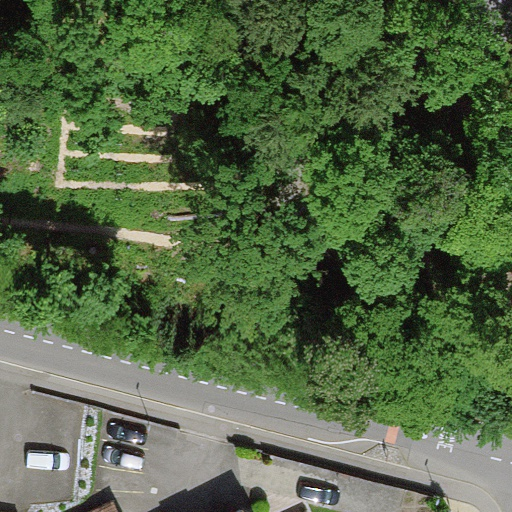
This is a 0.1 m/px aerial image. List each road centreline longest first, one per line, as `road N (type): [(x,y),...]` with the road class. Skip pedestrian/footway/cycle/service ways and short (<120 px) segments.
road 1 (track): [(511,216),(365,244),(310,232),(290,195),(304,143),(337,105),(378,83),(454,65),(478,48),(490,24),(488,0)]
road 2 (residential): [(0,330),(511,463)]
